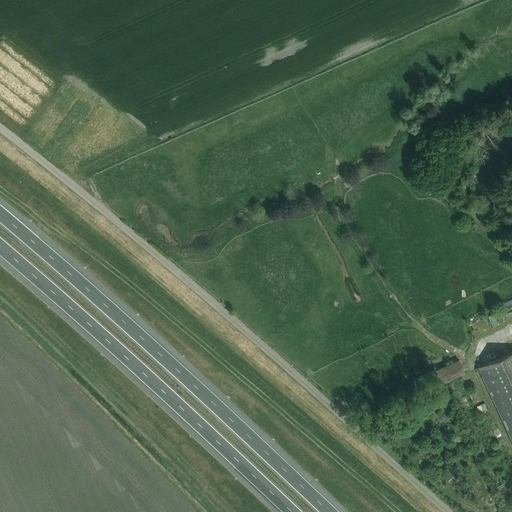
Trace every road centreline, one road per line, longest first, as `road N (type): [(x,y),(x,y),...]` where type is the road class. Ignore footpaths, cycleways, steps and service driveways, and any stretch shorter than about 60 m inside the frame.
road 1 (unclassified): [(448,511),(0,131)]
road 2 (motorway): [(328,511),(0,215)]
road 3 (motorway): [(0,247),(291,511)]
